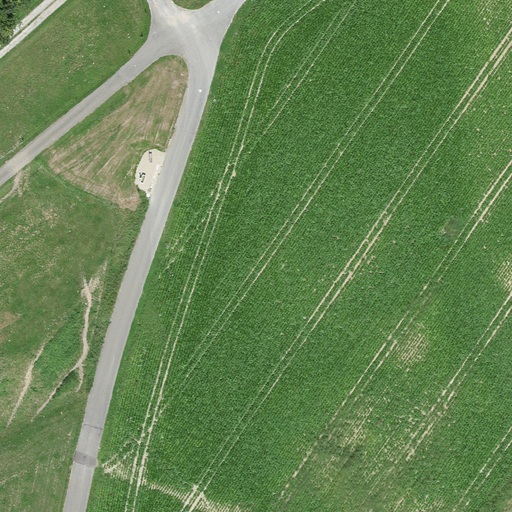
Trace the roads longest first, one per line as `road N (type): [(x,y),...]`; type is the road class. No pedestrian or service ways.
road 1 (residential): [(74,511),(167,184),(208,70),(190,35)]
road 2 (track): [(236,0),(0,176)]
